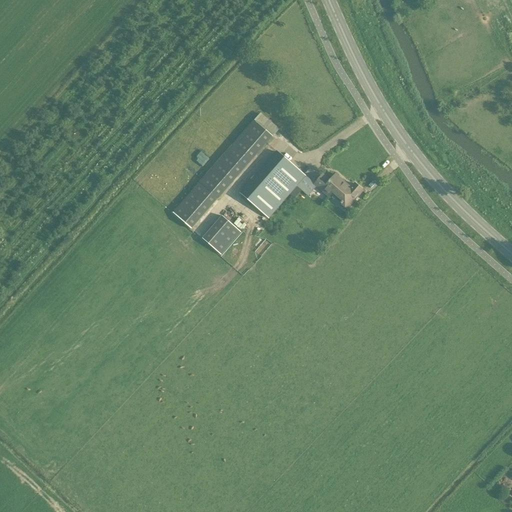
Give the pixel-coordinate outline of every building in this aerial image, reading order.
[(253,120),(172,213),(192,230),(273,137),(279,129),(261,113),(254,121),(253,120)] [(290,194),(306,177),(277,151),(240,194),(269,219),(290,194)] [(306,177),(290,194),(294,197),(300,190),(308,197),(317,187),(328,197),(337,186),(342,191),(347,185),(335,175),(330,181),(323,175),(315,184),(306,177)] [(351,189),(347,185),(342,191),(337,186),(328,197),(329,197),(332,194),(342,202),(340,204),(347,209),(363,191),(355,184),(351,189)] [(225,219),(204,241),(221,256),(241,233),(225,219)]
